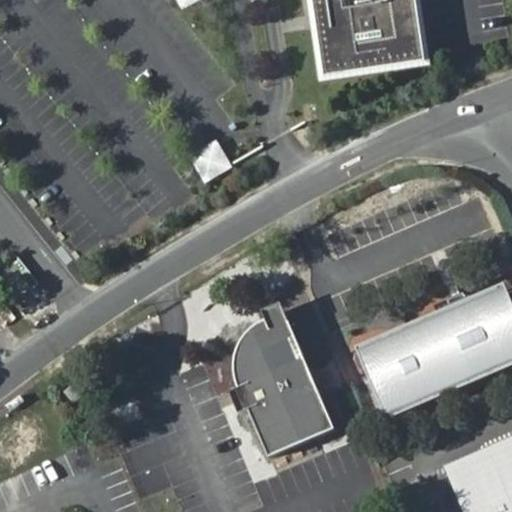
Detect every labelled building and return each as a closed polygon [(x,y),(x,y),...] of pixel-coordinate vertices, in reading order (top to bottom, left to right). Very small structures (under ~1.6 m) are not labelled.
[(174,0),(180,11),(203,0),(174,0)] [(419,0),(316,0),(328,76),(429,63),(419,0)] [(203,185),(232,171),(217,141),(188,156),(203,185)] [(511,318),(503,298),(366,360),(391,414),(511,359),(511,318)] [(241,414),(251,410),(271,459),(337,431),(283,304),(264,312),(268,320),(256,327),(246,338),(238,352),(236,365),(237,379),(241,390),(233,393),(241,414)] [(205,389),(230,391),(234,346),(209,343),(205,389)] [(59,415),(66,429),(76,423),(69,409),(59,415)] [(511,511),(511,442),(448,470),(465,511),(511,511)]
